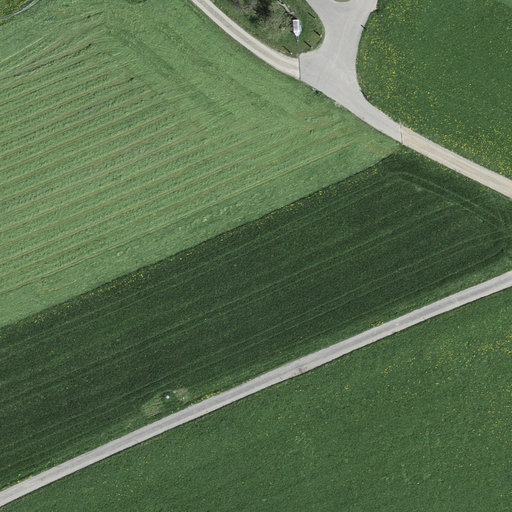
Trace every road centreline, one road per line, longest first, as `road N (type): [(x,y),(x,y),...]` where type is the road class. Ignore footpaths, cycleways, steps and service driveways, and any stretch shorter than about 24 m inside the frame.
road 1 (track): [(511,272),(0,499)]
road 2 (track): [(201,0),(310,84),(511,195)]
